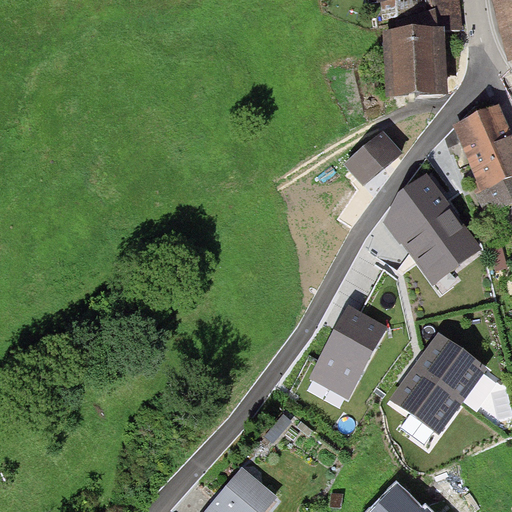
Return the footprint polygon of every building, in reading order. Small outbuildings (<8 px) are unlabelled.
[(375,0),(378,9),(394,5),(397,20),(435,13),(435,16),(439,35),(459,34),(454,0),(375,0)] [(511,0),(499,0),(511,55),(511,0)] [(435,16),(394,27),(395,38),(385,38),(386,100),(439,99),(439,35),(435,16)] [(511,142),(499,112),(458,130),(481,183),(472,187),(485,219),(511,207),(511,142)] [(396,162),(378,141),(344,169),(362,190),(396,162)] [(424,180),(370,221),(409,272),(408,273),(429,300),(457,279),(450,269),(476,249),(424,180)] [(388,335),(347,311),(308,377),(349,401),(388,335)] [(484,372),(438,338),(391,402),(438,435),(484,372)] [(266,511),(272,506),(237,477),(208,511),(266,511)] [(416,511),(395,492),(376,511),(416,511)]
